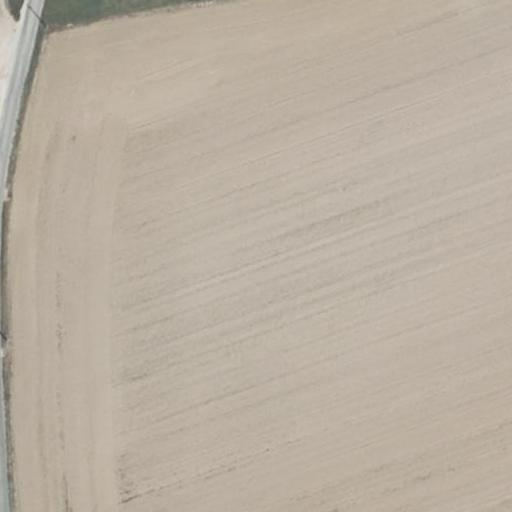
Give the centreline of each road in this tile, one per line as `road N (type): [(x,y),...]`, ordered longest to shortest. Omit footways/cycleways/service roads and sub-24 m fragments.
road 1 (residential): [(38,0),(0,268)]
road 2 (residential): [(0,346),(9,511)]
